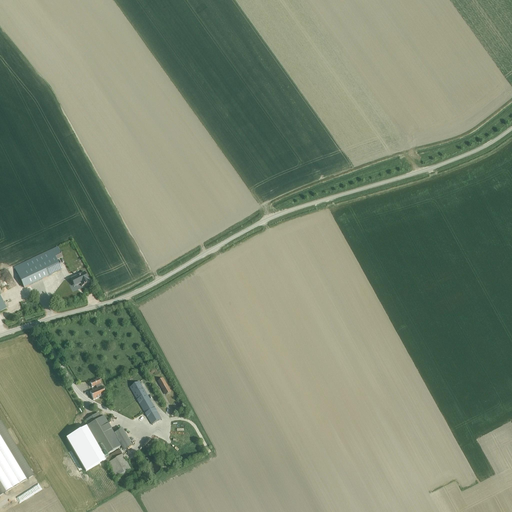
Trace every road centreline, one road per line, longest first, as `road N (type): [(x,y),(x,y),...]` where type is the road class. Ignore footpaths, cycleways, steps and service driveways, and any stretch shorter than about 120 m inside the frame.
road 1 (unclassified): [(511,127),(468,154),(264,220),(128,295),(0,334)]
road 2 (unknown): [(35,323),(85,396),(145,428),(165,429)]
